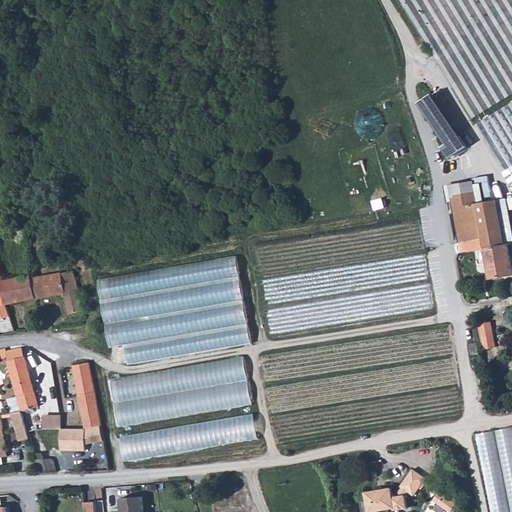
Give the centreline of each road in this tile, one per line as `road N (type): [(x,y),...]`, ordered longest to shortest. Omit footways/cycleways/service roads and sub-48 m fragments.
road 1 (unclassified): [(0,482),(267,462),(511,418)]
road 2 (track): [(456,313),(128,368),(81,352)]
road 3 (unknown): [(413,58),(511,204)]
